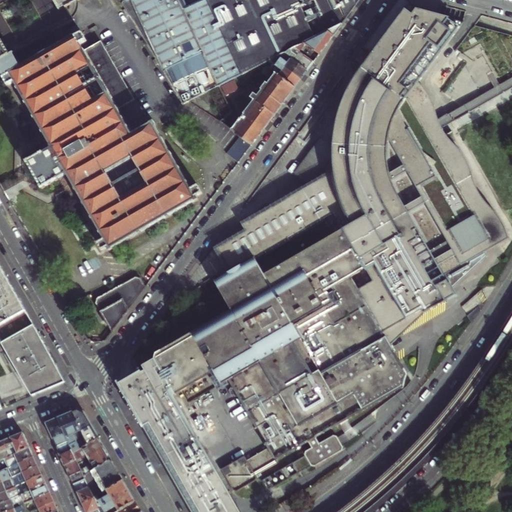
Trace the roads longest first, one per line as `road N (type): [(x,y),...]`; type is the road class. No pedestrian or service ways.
road 1 (residential): [(93,382),(379,0)]
road 2 (primary): [(511,299),(430,411),(319,511)]
road 3 (residential): [(93,382),(0,221)]
road 4 (primary): [(392,511),(511,373)]
road 5 (residential): [(168,511),(93,382)]
